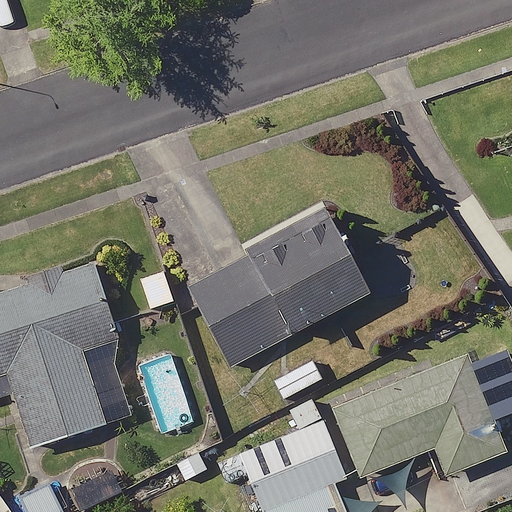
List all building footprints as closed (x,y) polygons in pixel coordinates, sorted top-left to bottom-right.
[(359,263),(333,212),(256,251),(260,260),(197,292),(236,368),(416,276),(399,243),(359,263)] [(120,342),(97,270),(0,301),(0,381),(13,377),(37,450),(109,427),(85,353),(120,342)] [(319,357),(275,384),(290,407),(333,380),(319,357)] [(510,455),(470,359),(340,413),(367,480),(440,450),(452,479),(510,455)] [(365,511),(330,421),(222,463),(230,484),(253,475),(267,511),(365,511)] [(77,511),(68,482),(22,496),(26,511),(77,511)]
